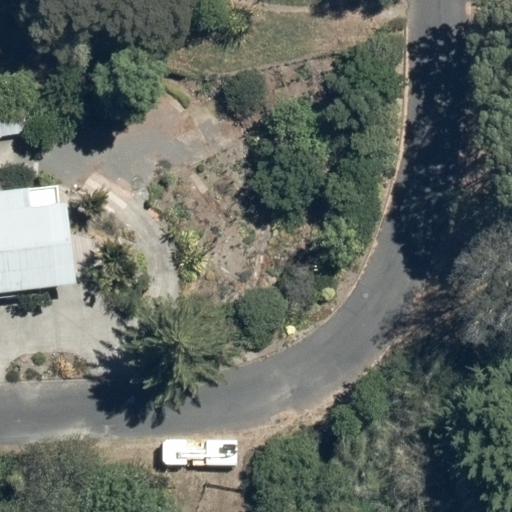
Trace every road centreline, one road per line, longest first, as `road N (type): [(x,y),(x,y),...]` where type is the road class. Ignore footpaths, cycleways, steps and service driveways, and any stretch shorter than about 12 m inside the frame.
road 1 (residential): [(0,419),(247,398),(328,367),(380,325),(415,247),(437,153),(443,0)]
road 2 (track): [(444,10),(290,0)]
